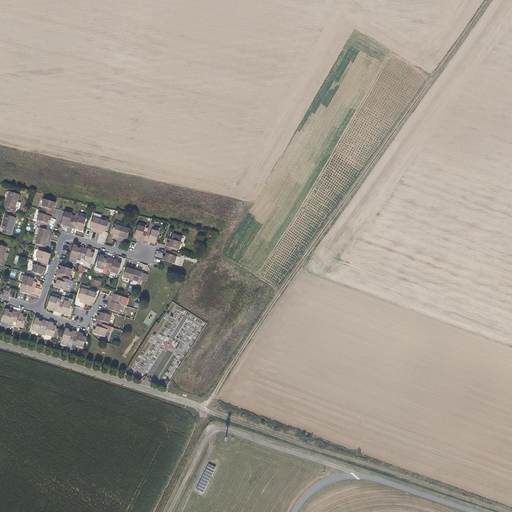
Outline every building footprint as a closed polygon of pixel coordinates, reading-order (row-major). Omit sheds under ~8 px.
[(15,209),(19,195),(9,192),(4,206),(6,207),(5,210),(15,213),(16,210),(15,209)] [(51,213),(53,206),(55,207),(56,203),(44,199),(41,207),(43,207),(42,210),(51,213)] [(50,221),(53,214),(51,213),(42,210),(39,210),(38,213),(39,213),(37,221),(47,224),(48,220),(50,221)] [(72,226),(75,217),(72,216),(72,214),(65,212),(61,222),(65,223),(64,225),(72,228),(72,226)] [(82,231),(86,218),(79,216),(79,214),(76,213),(75,217),(72,226),(79,228),(78,230),(82,231)] [(11,236),(16,218),(6,215),(1,228),(3,229),(2,233),(11,236)] [(96,233),(100,220),(93,218),(90,227),(92,228),(92,230),(91,231),(96,233)] [(108,223),(109,222),(101,220),(100,220),(96,233),(102,235),(103,231),(105,232),(106,231),(108,223)] [(118,239),(122,227),(114,224),(111,234),(114,235),(113,237),(113,238),(118,239)] [(145,239),(148,230),(145,229),(145,228),(138,225),(134,236),(138,237),(137,239),(138,239),(144,241),(145,239)] [(127,239),(130,229),(122,227),(118,239),(124,241),(124,240),(125,238),(127,239)] [(50,240),(52,234),(51,234),(49,234),(50,232),(50,231),(40,228),(38,235),(38,236),(50,240)] [(179,250),(182,237),(172,234),(171,239),(169,243),(167,242),(166,246),(165,250),(167,250),(174,252),(175,249),(179,250)] [(49,245),(50,240),(38,236),(35,244),(45,247),(46,244),(49,245)] [(81,259),(84,250),(77,248),(77,246),(73,245),(70,257),(77,260),(78,258),(81,259)] [(91,264),(94,253),(91,252),(91,250),(84,248),(84,250),(81,259),(80,262),(77,271),(81,272),(84,262),(91,264)] [(49,258),(50,254),(43,252),(38,250),(38,251),(36,257),(34,257),(33,260),(45,264),(47,258),(49,258)] [(174,264),(177,257),(175,256),(176,253),(174,252),(167,250),(165,257),(163,256),(162,260),(174,264)] [(108,269),(110,261),(103,259),(104,257),(100,255),(96,268),(104,270),(104,268),(108,269)] [(118,274),(121,264),(118,263),(118,261),(111,259),(110,261),(108,269),(111,270),(110,272),(118,274)] [(45,272),(47,265),(45,264),(33,260),(32,264),(33,264),(31,272),(42,275),(43,272),(45,272)] [(70,277),(72,269),(67,268),(62,266),(61,270),(59,269),(56,276),(58,277),(65,279),(66,276),(70,277)] [(131,280),(135,267),(130,266),(129,269),(126,268),(123,278),(131,280)] [(139,282),(142,273),(141,273),(140,272),(140,270),(140,269),(135,267),(131,280),(139,282)] [(33,282),(34,279),(25,276),(24,276),(23,281),(22,284),(35,288),(36,283),(33,282)] [(65,291),(68,283),(68,284),(71,285),(72,281),(65,279),(58,277),(56,284),(54,283),(53,287),(65,291)] [(33,293),(35,288),(22,284),(20,292),(29,295),(30,292),(33,293)] [(85,304),(89,291),(81,288),(78,298),(80,299),(79,302),(85,304)] [(93,303),(97,293),(89,291),(85,304),(90,305),(91,302),(93,303)] [(121,305),(123,297),(118,296),(114,294),(113,297),(111,296),(110,296),(108,301),(121,305)] [(58,310),(61,300),(50,296),(47,307),(50,308),(50,310),(57,312),(58,310)] [(68,315),(72,303),(64,301),(65,298),(62,297),(61,300),(58,310),(65,312),(64,314),(68,315)] [(121,305),(108,301),(107,306),(108,307),(110,307),(109,310),(119,313),(121,305)] [(14,321),(16,314),(9,312),(9,311),(5,309),(2,322),(9,324),(11,325),(10,328),(12,328),(14,321)] [(23,328),(26,318),(23,317),(23,315),(20,314),(16,313),(16,314),(14,321),(17,322),(16,326),(23,328)] [(109,323),(111,316),(108,315),(101,313),(100,316),(98,315),(96,323),(98,323),(104,325),(105,322),(109,323)] [(42,335),(46,323),(39,321),(39,319),(35,318),(31,330),(39,333),(39,334),(42,335)] [(53,337),(56,326),(53,325),(53,324),(46,321),(46,323),(42,335),(45,336),(45,335),(53,337)] [(105,337),(107,330),(105,329),(106,326),(104,325),(98,323),(96,330),(94,329),(92,333),(105,337)] [(73,341),(76,334),(69,332),(69,330),(65,329),(61,341),(72,344),(73,341)] [(83,348),(86,337),(83,336),(83,334),(76,332),(76,334),(73,341),(76,342),(75,345),(83,348)] [(139,378),(142,374),(136,370),(133,374),(139,378)]
